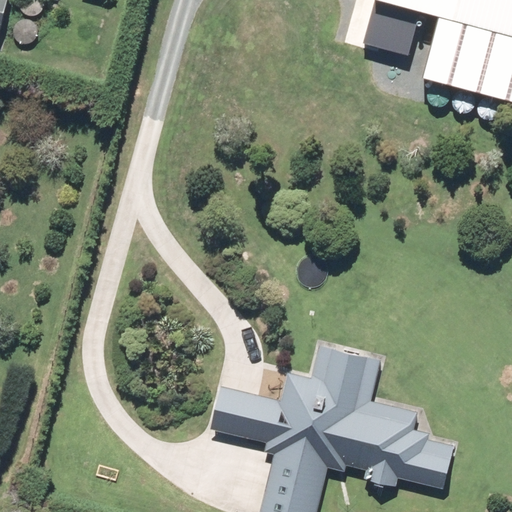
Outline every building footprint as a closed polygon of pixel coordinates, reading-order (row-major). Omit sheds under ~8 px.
[(48,0),(16,0),(6,41),(36,48),(48,0)] [(423,10),(386,1),(382,0),(377,0),(366,42),(412,54),(423,10)] [(511,37),(511,0),(446,0),(442,18),(511,37)] [(511,45),(469,34),(459,71),(511,85),(511,45)] [(248,391),(218,384),(207,428),(233,434),(263,441),(260,450),(270,452),(255,511),(313,511),(324,465),(342,470),(343,464),(362,468),(360,477),(392,484),(394,476),(439,487),(450,443),(424,437),(426,432),(410,428),(415,410),(367,398),(376,358),(317,343),(309,376),(283,369),(276,398),(248,391)]
